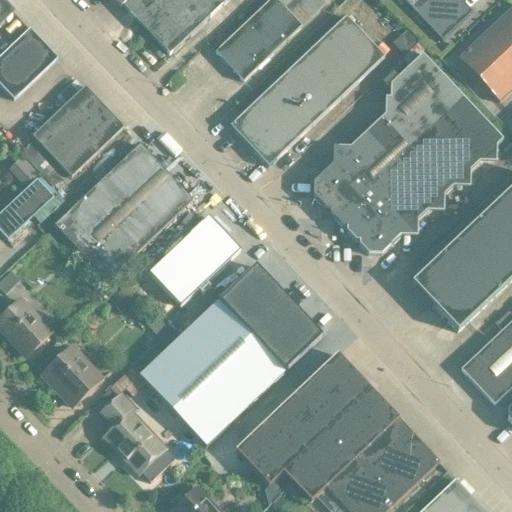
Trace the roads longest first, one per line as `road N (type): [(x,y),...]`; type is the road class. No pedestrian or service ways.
road 1 (unclassified): [(511,481),(63,0)]
road 2 (unclassified): [(89,511),(0,416)]
